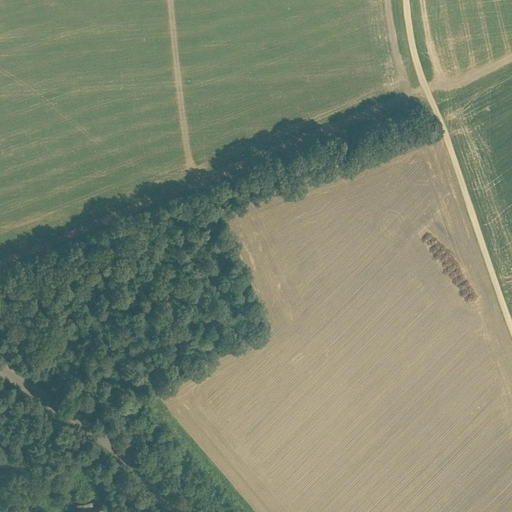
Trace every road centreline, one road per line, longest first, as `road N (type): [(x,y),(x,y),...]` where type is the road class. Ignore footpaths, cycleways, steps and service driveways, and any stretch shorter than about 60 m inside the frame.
road 1 (track): [(409,0),(416,60),(511,317)]
road 2 (unclassified): [(0,367),(145,472),(172,511)]
